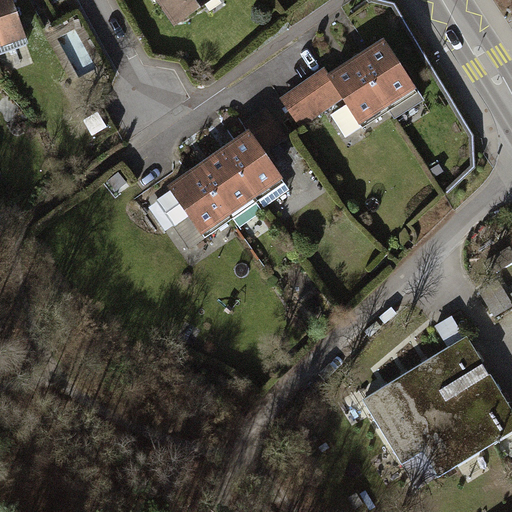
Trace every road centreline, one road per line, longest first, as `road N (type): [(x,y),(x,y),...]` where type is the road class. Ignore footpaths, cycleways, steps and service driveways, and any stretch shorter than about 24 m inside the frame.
road 1 (track): [(419,273),(266,424),(238,458),(219,511)]
road 2 (residential): [(100,0),(171,119)]
road 3 (residential): [(511,177),(419,273)]
road 4 (secondary): [(511,108),(445,0)]
